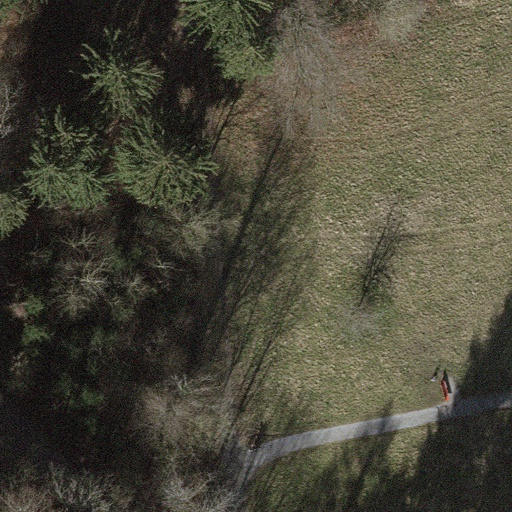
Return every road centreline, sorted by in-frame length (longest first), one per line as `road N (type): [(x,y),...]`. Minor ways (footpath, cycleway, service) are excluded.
road 1 (track): [(182,0),(204,95),(237,461)]
road 2 (track): [(0,412),(93,511)]
